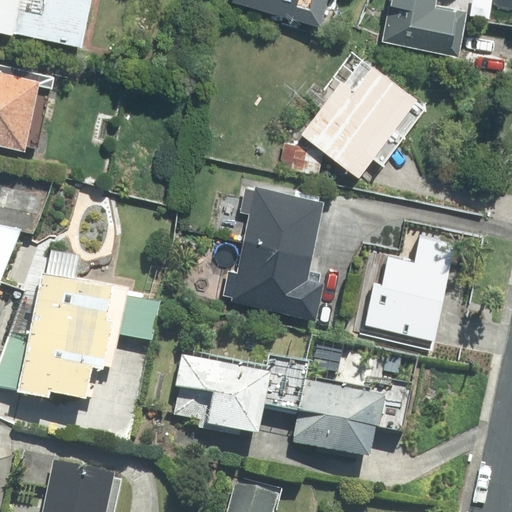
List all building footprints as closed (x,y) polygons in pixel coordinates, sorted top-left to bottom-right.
[(86,0),(0,0),(0,33),(79,47),(86,0)] [(319,0),(228,0),(228,2),(314,23),(319,0)] [(446,51),(454,7),(430,3),(430,0),(389,0),(383,40),(446,51)] [(410,99),(358,56),(296,132),(348,175),(410,99)] [(39,80),(0,71),(0,144),(22,150),(39,80)] [(314,315),(320,283),(304,280),(320,195),(253,182),(230,299),(314,315)] [(0,278),(17,235),(0,231),(0,278)] [(414,335),(417,311),(434,314),(446,237),(419,233),(414,259),(392,256),(386,293),(369,290),(363,327),(414,335)] [(105,291),(74,285),(79,259),(47,252),(28,343),(16,397),(75,409),(83,375),(100,378),(110,331),(97,328),(105,291)] [(155,305),(126,300),(120,345),(149,349),(155,305)] [(251,444),(257,412),(293,419),(287,450),(368,465),(380,400),(300,385),(303,365),(267,358),(265,367),(181,352),(179,363),(168,420),(199,425),(198,434),(251,444)] [(419,441),(425,409),(395,403),(389,436),(419,441)] [(101,511),(109,475),(50,464),(40,511),(101,511)] [(273,511),(278,496),(230,483),(223,510),(222,511),(273,511)]
